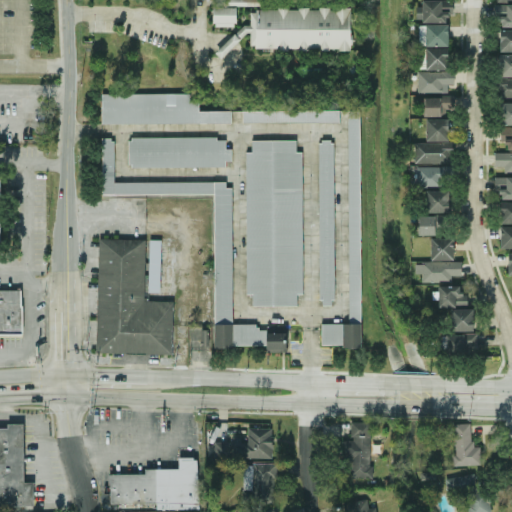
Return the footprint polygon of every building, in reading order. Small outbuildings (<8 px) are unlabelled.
[(447,22),(447,16),(454,16),(454,1),(419,1),(419,22),(447,22)] [(511,4),(498,5),(499,28),(511,27),(511,4)] [(214,28),(236,27),(236,7),(214,8),(214,28)] [(352,51),(351,8),(288,8),(287,7),(279,7),(276,10),(257,10),(251,16),(251,25),(245,25),(216,53),(221,58),(248,33),(251,35),(251,49),(320,49),(320,50),(340,50),(341,51),(352,51)] [(449,47),(449,25),(420,25),(419,46),(449,47)] [(511,30),(501,30),(500,52),(511,51),(511,30)] [(420,71),(449,70),(449,48),(420,49),(420,71)] [(511,98),(511,54),(499,55),(499,98),(511,98)] [(418,73),(419,93),(448,92),(448,85),(454,85),(454,72),(418,73)] [(232,123),(232,111),(200,112),(200,101),(191,101),(191,93),(102,94),(103,124),(232,123)] [(443,98),(425,98),(424,116),(442,117),(443,98)] [(511,125),(511,103),(501,103),(501,125),(511,125)] [(340,122),(340,110),(243,111),(244,123),(340,122)] [(361,110),(348,110),(349,324),(322,324),(322,347),(362,347),(361,110)] [(427,142),(449,141),(449,119),(427,119),(427,142)] [(508,150),(511,150),(511,127),(500,128),(501,143),(508,142),(508,150)] [(232,167),(232,149),(226,149),(226,138),(129,138),(130,168),(232,167)] [(102,195),(215,194),(215,347),(267,347),(267,330),(258,330),(258,324),(233,324),(232,182),(115,182),(115,139),(102,139),(102,195)] [(247,295),(253,295),(253,306),(298,306),(298,295),(304,295),(303,152),(297,152),(297,140),(252,141),(252,153),(246,153),(247,295)] [(319,141),(320,306),(335,306),(334,141),(319,141)] [(416,144),(416,164),(447,164),(447,144),(416,144)] [(511,153),(495,153),(495,167),(504,167),(504,173),(511,172),(511,153)] [(447,187),(446,167),(417,167),(417,187),(447,187)] [(511,199),(511,177),(495,178),(495,192),(501,192),(501,200),(511,199)] [(427,213),(449,213),(450,191),(427,191),(427,213)] [(511,201),(501,202),(501,225),(511,224),(511,201)] [(418,235),(446,235),(446,216),(419,216),(418,235)] [(511,226),(501,227),(501,249),(511,248),(511,226)] [(146,240),(99,239),(97,353),(173,355),(174,301),(144,301),(146,240)] [(432,261),(454,261),(454,239),(432,239),(432,261)] [(161,240),(149,240),(149,274),(146,274),(146,293),(160,293),(161,240)] [(462,262),(422,263),(423,282),(452,282),(451,276),(462,275),(462,262)] [(460,287),(440,286),(439,307),(468,307),(468,294),(460,294),(460,287)] [(0,290),(22,290),(23,334),(0,334),(0,290)] [(474,309),(451,310),(452,332),(474,331),(474,309)] [(288,352),(288,333),(267,334),(268,352),(288,352)] [(477,334),(447,335),(447,354),(478,353),(477,334)] [(372,423),(352,422),(351,441),(349,441),(348,478),(371,479),(372,423)] [(455,466),(481,465),(481,447),(472,447),(471,424),(454,424),(455,466)] [(0,506),(34,506),(34,483),(25,484),(23,425),(8,425),(8,429),(0,429),(0,506)] [(273,458),(273,428),(248,429),(248,442),(234,442),(235,458),(273,458)] [(208,457),(230,457),(230,442),(208,442),(208,457)] [(111,505),(110,475),(146,474),(145,470),(180,469),(179,458),(194,457),(194,460),(198,460),(199,509),(157,510),(157,505),(111,505)] [(276,465),(245,464),(245,480),(243,480),(243,504),(276,504),(276,465)] [(446,479),(449,494),(464,492),(468,511),(487,511),(481,473),(446,479)]
